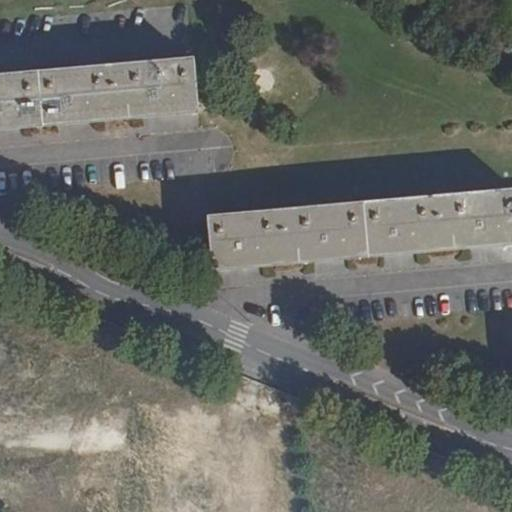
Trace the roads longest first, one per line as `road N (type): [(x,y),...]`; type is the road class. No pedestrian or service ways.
road 1 (residential): [(511,451),(188,318),(78,283)]
road 2 (unknown): [(255,346),(252,411),(263,511)]
